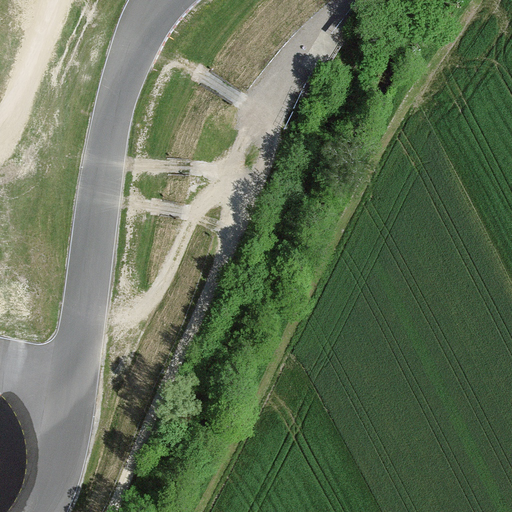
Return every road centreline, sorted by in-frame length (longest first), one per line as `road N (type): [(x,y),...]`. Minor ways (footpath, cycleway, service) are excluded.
road 1 (track): [(285,134),(213,83),(190,72),(173,75),(159,92),(127,332),(228,176)]
road 2 (track): [(294,88),(298,107),(112,511)]
road 3 (track): [(52,0),(0,115)]
road 4 (track): [(228,176),(264,92),(294,88)]
